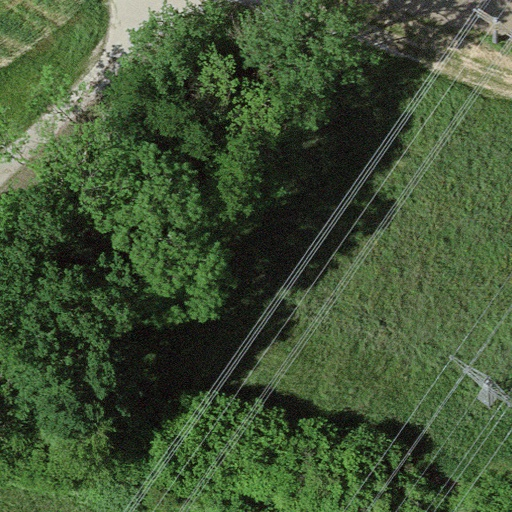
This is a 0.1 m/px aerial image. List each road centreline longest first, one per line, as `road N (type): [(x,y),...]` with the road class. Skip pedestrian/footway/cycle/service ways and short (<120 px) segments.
road 1 (track): [(202,10),(281,2),(511,87)]
road 2 (track): [(163,0),(114,82),(0,211)]
